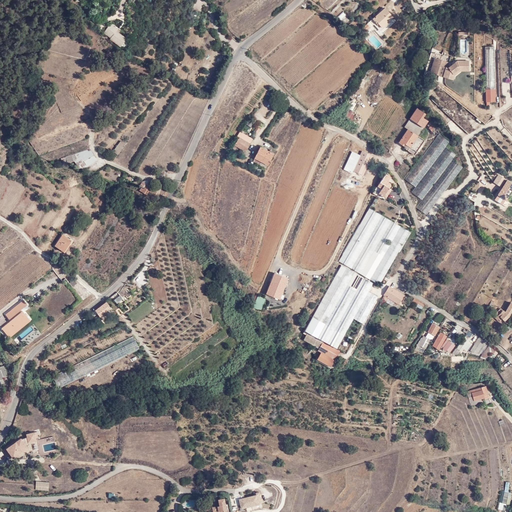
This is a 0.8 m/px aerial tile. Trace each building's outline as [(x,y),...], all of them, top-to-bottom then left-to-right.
[(385,8),(373,19),(375,22),(374,23),(379,29),(389,20),(393,17),(385,8)] [(342,21),(347,16),(344,12),(338,18),(342,21)] [(111,38),(114,41),(120,47),(121,46),(125,40),(116,32),(111,38)] [(496,102),(494,46),(485,47),(486,102),(496,102)] [(469,71),(468,60),(457,60),(447,67),(446,67),(448,62),(434,57),(429,73),(438,75),(453,80),(455,75),(460,71),(469,71)] [(407,150),(410,152),(419,137),(417,135),(428,120),(423,117),(425,113),(417,108),(413,115),(404,127),(407,129),(398,142),(408,149),(407,150)] [(253,132),(256,134),(257,135),(261,129),(263,126),(258,122),(256,125),(258,126),(253,132)] [(439,131),(431,123),(428,127),(435,134),(439,131)] [(247,149),(253,139),(240,132),(238,136),(239,137),(234,147),(232,145),(227,152),(233,156),(237,149),(236,149),(237,147),(245,152),(243,155),(247,157),(250,153),(250,151),(247,149)] [(452,159),(456,154),(445,147),(449,142),(439,134),(405,179),(415,187),(412,191),(422,199),(416,207),(427,214),(462,167),(452,159)] [(419,137),(410,152),(414,155),(424,140),(419,137)] [(113,161),(125,145),(120,142),(109,157),(113,161)] [(266,168),(273,153),(261,147),(255,158),(261,161),(259,164),(266,168)] [(90,150),(75,155),(81,165),(85,163),(87,166),(97,160),(90,150)] [(349,165),(359,152),(357,151),(356,153),(353,151),(344,169),(352,173),(354,168),(349,165)] [(361,153),(354,168),(366,178),(367,177),(363,175),(372,156),(362,151),(361,153)] [(361,153),(359,152),(349,165),(354,168),(361,153)] [(352,173),(350,176),(364,183),(366,178),(354,168),(352,173)] [(387,181),(390,176),(385,173),(378,186),(377,186),(373,193),(377,196),(379,194),(386,198),(391,189),(390,188),(392,184),(387,181)] [(502,188),(507,180),(498,174),(493,183),(502,188)] [(502,188),(498,194),(506,199),(511,190),(511,183),(507,180),(502,188)] [(145,188),(142,186),(139,190),(147,195),(153,184),(149,181),(145,188)] [(506,199),(498,194),(495,198),(503,203),(505,201),(506,199)] [(375,282),(379,284),(411,228),(402,223),(407,214),(376,197),(339,261),(375,282)] [(65,252),(72,241),(63,235),(56,246),(65,252)] [(307,328),(347,351),(378,296),(369,291),(373,284),(341,266),(307,328)] [(287,279),(274,274),(266,294),(279,299),(287,279)] [(385,293),(384,295),(398,304),(404,295),(389,286),(385,293)] [(404,295),(398,304),(402,306),(407,297),(404,295)] [(23,300),(5,315),(9,320),(27,305),(23,300)] [(114,311),(106,302),(96,310),(101,316),(103,314),(106,317),(114,311)] [(510,314),(511,310),(511,302),(505,312),(505,313),(500,317),(501,317),(504,321),(510,314)] [(499,321),(501,318),(500,317),(505,313),(505,312),(503,309),(495,317),(499,321)] [(7,335),(28,318),(23,311),(8,323),(2,328),(7,335)] [(28,318),(7,335),(10,338),(31,321),(28,318)] [(436,332),(439,326),(432,323),(428,330),(429,330),(428,332),(435,335),(437,332),(436,332)] [(346,353),(347,351),(307,328),(305,330),(340,350),(346,353)] [(331,367),(340,350),(305,330),(304,333),(308,335),(305,339),(319,347),(318,350),(321,352),(317,359),(331,367)] [(439,349),(446,336),(440,332),(432,346),(439,349)] [(53,376),(59,388),(139,348),(133,336),(53,376)] [(425,348),(430,339),(423,336),(421,341),(419,341),(416,348),(417,349),(418,348),(419,345),(425,348)] [(468,341),(469,339),(465,337),(457,348),(462,350),(464,348),(467,350),(472,344),(468,341)] [(477,353),(485,341),(479,337),(470,350),(473,352),(477,353)] [(454,345),(449,341),(444,347),(447,350),(450,352),(454,345)] [(493,353),(495,350),(489,345),(481,356),(484,357),(484,356),(485,357),(490,352),(491,352),(493,353)] [(0,379),(1,381),(5,380),(4,378),(9,376),(6,368),(5,369),(4,366),(0,367),(0,379)] [(486,385),(466,392),(467,393),(468,393),(472,392),(474,401),(485,398),(484,395),(489,394),(486,385)] [(473,405),(486,401),(485,398),(474,401),(472,392),(468,393),(473,405)] [(38,432),(27,434),(29,442),(37,440),(36,438),(39,437),(38,432)] [(13,458),(23,451),(28,447),(21,438),(7,448),(9,451),(11,454),(13,458)] [(24,454),(23,451),(13,458),(14,459),(16,459),(24,454)] [(48,483),(36,483),(36,491),(48,491),(48,483)] [(241,508),(259,503),(256,494),(239,499),(241,508)]
